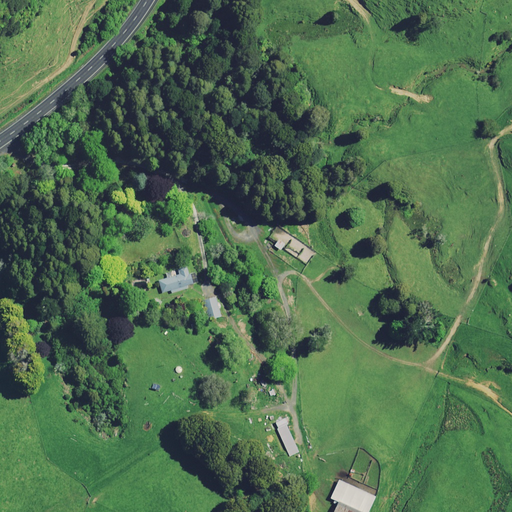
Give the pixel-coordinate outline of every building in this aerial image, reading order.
[(285,245),(279,241),(275,246),(281,251),(285,245)] [(189,274),(187,267),(178,269),(166,273),(167,278),(159,281),(162,293),(171,291),(171,293),(188,289),(187,286),(193,284),(191,274),(189,274)] [(222,316),(216,297),(201,302),(205,315),(207,321),(222,316)] [(286,419),(276,423),(278,428),(277,429),(289,457),(299,453),(286,425),(288,424),(286,419)] [(369,511),(376,497),(339,481),(331,499),(334,500),(332,503),(338,505),(334,511),(369,511)]
